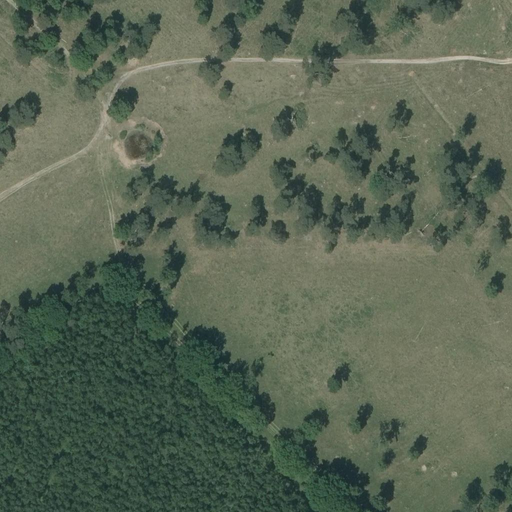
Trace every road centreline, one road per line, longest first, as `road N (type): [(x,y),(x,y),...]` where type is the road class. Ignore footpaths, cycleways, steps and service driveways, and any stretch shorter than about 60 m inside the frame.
road 1 (track): [(352,511),(124,290),(100,131)]
road 2 (track): [(511,61),(187,61),(130,72),(115,84)]
road 3 (track): [(1,0),(70,61),(115,84)]
road 4 (track): [(100,131),(80,153),(0,198)]
